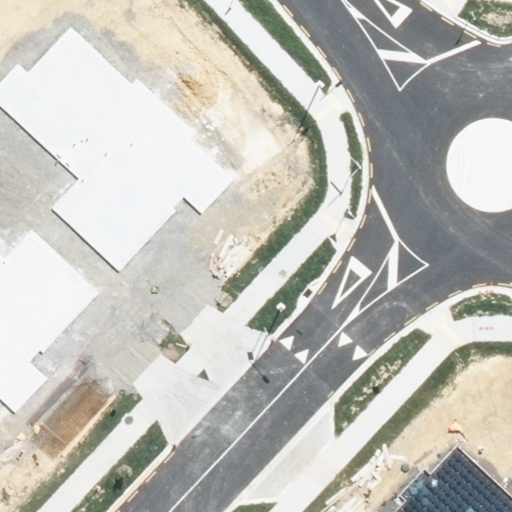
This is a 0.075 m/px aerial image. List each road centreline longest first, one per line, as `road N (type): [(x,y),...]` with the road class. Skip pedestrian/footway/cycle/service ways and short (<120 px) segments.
road 1 (residential): [(428,221),(156,511)]
road 2 (residential): [(432,100),(339,0)]
road 3 (residential): [(428,221),(405,173),(415,121),(432,100)]
